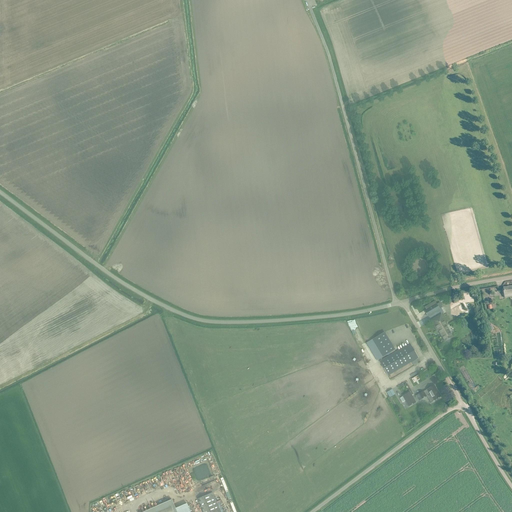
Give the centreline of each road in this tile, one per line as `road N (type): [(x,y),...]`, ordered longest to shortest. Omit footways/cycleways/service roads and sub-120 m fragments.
road 1 (unclassified): [(395,304),(281,322),(184,317),(148,301),(0,193)]
road 2 (unclassified): [(395,304),(312,12)]
road 3 (unclassified): [(315,511),(460,403)]
